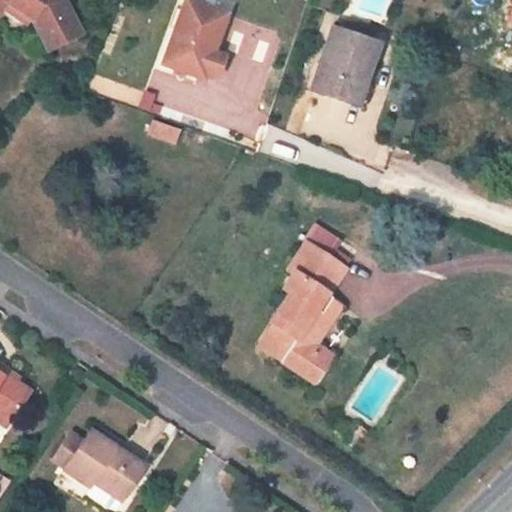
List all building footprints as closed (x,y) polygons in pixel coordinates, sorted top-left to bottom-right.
[(0,0),(0,10),(5,3),(9,5),(31,19),(47,51),(80,34),(62,0),(0,0)] [(185,0),(184,0),(161,64),(201,79),(204,72),(226,14),(185,0)] [(31,19),(9,5),(6,10),(27,24),(31,19)] [(226,14),(204,72),(216,76),(223,57),(217,55),(232,16),(226,14)] [(375,45),(330,29),(310,90),(363,109),(372,81),(364,78),(375,45)] [(154,95),(144,92),(138,108),(148,112),(154,95)] [(347,259),(314,236),(308,246),(341,268),(347,259)] [(308,246),(306,244),(288,270),(293,273),(282,289),(289,294),(269,323),(272,324),(279,330),(265,351),(310,382),(325,360),(305,346),(335,301),(326,295),(343,270),(341,268),(308,246)] [(314,344),(341,305),(335,301),(305,346),(325,360),(329,355),(314,344)] [(272,324),(257,346),(265,351),(279,330),(272,324)] [(0,415),(9,421),(28,392),(14,383),(17,378),(4,370),(0,375),(0,415)] [(0,423),(5,427),(9,421),(0,415),(0,423)] [(143,467),(90,430),(82,441),(63,469),(62,470),(88,488),(84,495),(107,510),(116,508),(122,498),(143,467)] [(82,441),(69,433),(51,460),(63,469),(82,441)]
